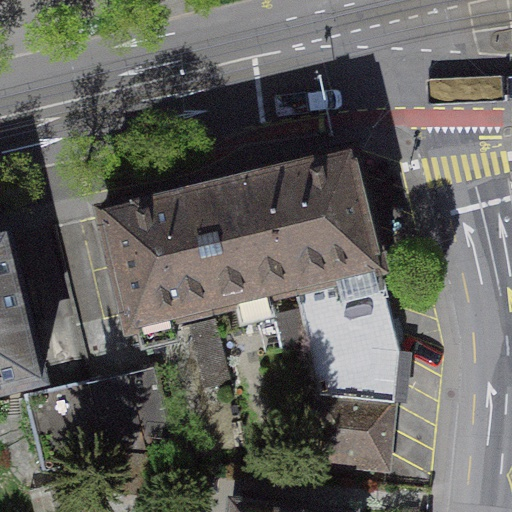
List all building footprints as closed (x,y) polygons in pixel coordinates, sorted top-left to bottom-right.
[(285,167),(267,172),(295,288),(320,389),(316,426),(392,434),(400,353),(351,151),(285,167)] [(226,181),(185,191),(213,308),(237,302),(242,324),(275,316),(270,294),(295,288),(267,172),(226,181)] [(213,308),(185,191),(168,196),(102,211),(130,329),(139,326),(144,348),(177,340),(171,318),(213,308)] [(0,391),(40,382),(23,308),(6,235),(0,236),(0,391)] [(122,375),(92,382),(110,456),(146,460),(141,439),(172,441),(154,367),(122,375)] [(110,456),(92,382),(57,390),(27,397),(46,472),(110,456)] [(390,452),(392,434),(316,426),(312,462),(388,470),(390,452)]
